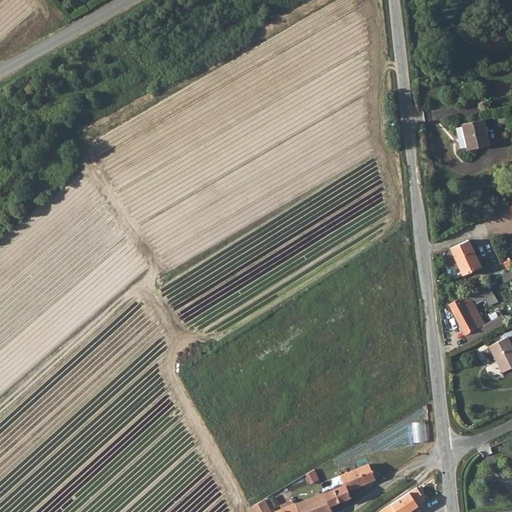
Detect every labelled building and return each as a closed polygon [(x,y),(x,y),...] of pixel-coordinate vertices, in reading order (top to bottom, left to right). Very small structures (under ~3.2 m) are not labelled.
[(440,71),(437,56),(431,58),(435,72),(440,71)] [(460,132),(454,133),(457,145),(463,143),(465,151),(466,155),(487,150),(481,124),(460,129),(460,132)] [(457,145),(459,153),(465,151),(463,143),(457,145)] [(480,266),(468,239),(439,251),(451,278),(480,266)] [(498,286),(494,279),(487,283),(492,290),(498,286)] [(492,290),(487,283),(449,304),(465,335),(484,324),(472,301),(492,290)] [(496,319),(468,335),(471,342),(509,322),(503,310),(494,315),(496,319)] [(502,371),(511,365),(511,346),(507,336),(506,335),(488,344),(502,371)] [(415,442),(428,441),(428,421),(415,422),(415,442)] [(320,484),(321,488),(369,466),(367,463),(320,484)] [(369,466),(321,488),(323,493),(294,505),(297,511),(331,511),(333,511),(331,506),(350,497),(347,490),(374,478),(369,466)]
